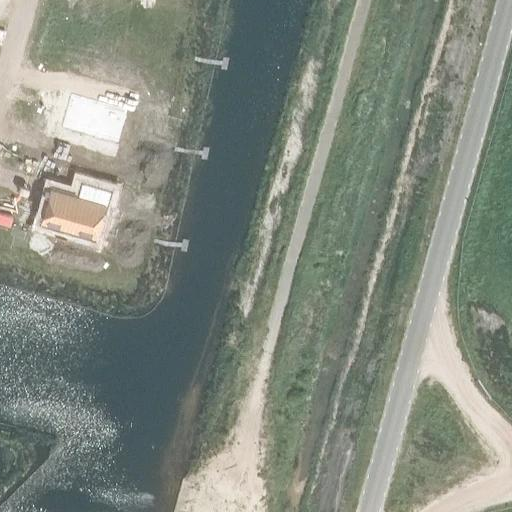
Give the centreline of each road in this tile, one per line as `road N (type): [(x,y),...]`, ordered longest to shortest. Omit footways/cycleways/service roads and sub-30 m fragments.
road 1 (unclassified): [(368,511),(509,0)]
road 2 (track): [(511,461),(419,329)]
